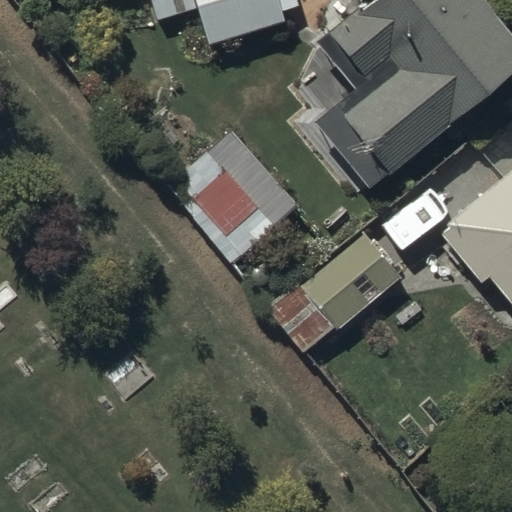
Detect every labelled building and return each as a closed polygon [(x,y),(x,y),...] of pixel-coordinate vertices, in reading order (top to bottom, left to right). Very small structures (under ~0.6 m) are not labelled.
[(191,0),(204,40),(280,17),(275,0),(191,0)] [(328,101),(382,166),(511,60),(511,37),(481,0),(359,0),(313,38),(349,83),(328,101)] [(208,144),(163,181),(226,258),(271,222),(208,144)] [(438,231),(476,278),(483,272),(511,307),(511,158),(441,217),(447,224),(438,231)] [(334,327),(397,275),(359,230),(297,282),(334,327)]
